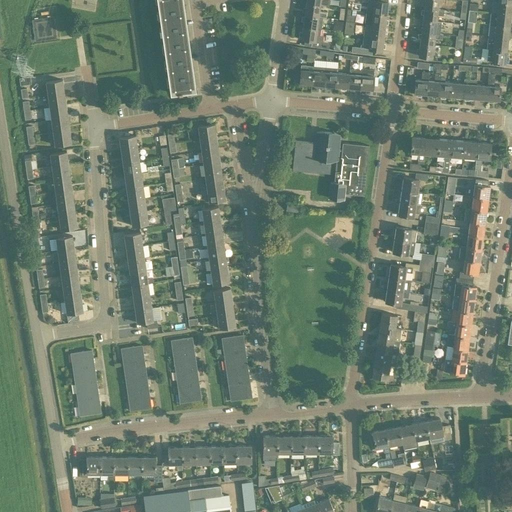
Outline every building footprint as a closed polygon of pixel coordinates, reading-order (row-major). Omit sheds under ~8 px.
[(156,0),(170,93),(178,92),(178,93),(181,92),(181,91),(196,89),(196,88),(192,89),(179,0),(156,0)] [(367,0),(366,12),(386,15),(387,2),(386,2),(386,0),(367,0)] [(423,0),(423,8),(437,9),(438,0),(423,0)] [(497,1),(496,13),(510,14),(511,2),(497,1)] [(306,3),(304,15),(318,17),(323,18),(325,18),(326,11),(319,10),(319,5),(306,3)] [(423,8),(422,20),(435,21),(436,15),(443,16),(443,10),(437,9),(423,8)] [(346,10),(345,22),(353,23),(355,11),(346,10)] [(477,11),(468,10),(467,22),(475,23),(477,11)] [(366,12),(364,24),(384,26),(386,15),(366,12)] [(490,12),(489,24),(508,27),(510,14),(496,13),(490,12)] [(304,15),(302,27),(316,29),(321,29),(323,18),(318,17),(304,15)] [(55,38),(54,25),(52,17),(32,20),(35,41),(55,38)] [(342,30),(343,21),(334,20),(333,29),(342,30)] [(422,20),(420,32),(434,33),(435,21),(422,20)] [(353,23),(345,22),(343,34),(352,35),(353,23)] [(364,35),(363,36),(383,38),(384,26),(364,24),(363,35),(364,35)] [(489,24),(488,36),(507,39),(508,27),(489,24)] [(320,35),(321,29),(316,29),(302,27),(301,39),(310,40),(309,46),(327,49),(328,43),(323,42),(324,35),(320,35)] [(420,32),(419,44),(433,45),(433,38),(441,39),(442,34),(434,33),(420,32)] [(381,51),(383,38),(363,36),(362,44),(360,43),(360,48),(352,47),(351,53),(371,55),(371,49),(381,51)] [(486,48),(488,48),(506,50),(507,39),(488,36),(487,36),(486,48)] [(431,57),(433,45),(419,44),(417,56),(431,57)] [(314,50),(303,48),(302,53),(307,54),(306,61),(313,62),(314,50)] [(505,63),(506,50),(488,48),(486,61),(505,63)] [(313,65),(312,71),(311,84),(323,85),(325,66),(313,65)] [(337,68),(325,66),(323,85),(335,86),(336,73),(337,68)] [(489,67),(489,72),(487,85),(486,99),(498,100),(499,86),(493,86),(494,73),(500,74),(501,68),(489,67)] [(361,68),(361,70),(360,89),(371,90),(372,76),(373,69),(361,68)] [(349,69),(349,74),(347,88),(360,89),(361,70),(349,69)] [(299,83),(311,84),(312,71),(300,70),(299,83)] [(414,93),(426,94),(427,80),(428,73),(421,72),(421,80),(415,79),(414,89),(414,93)] [(349,74),(336,73),(335,86),(347,88),(349,74)] [(427,80),(426,94),(438,95),(439,77),(440,73),(434,73),(433,81),(427,80)] [(31,84),(30,76),(19,78),(20,85),(31,84)] [(445,78),(439,77),(438,95),(450,96),(451,82),(444,82),(445,78)] [(47,94),(64,92),(62,79),(45,81),(47,94)] [(463,79),(463,83),(462,97),(474,98),(475,84),(475,80),(463,79)] [(463,83),(451,82),(450,96),(462,97),(463,83)] [(487,85),(475,84),(474,98),(486,99),(487,85)] [(47,94),(49,107),(65,104),(64,92),(47,94)] [(49,107),(50,119),(67,117),(65,104),(49,107)] [(50,119),(52,132),(69,129),(67,117),(50,119)] [(198,140),(215,137),(213,124),(196,127),(198,140)] [(71,142),(69,129),(52,132),(54,145),(71,142)] [(336,160),(337,146),(338,134),(333,132),(322,131),(316,132),(315,142),(295,140),(292,170),(329,174),(330,161),(336,160)] [(120,150),(137,148),(135,135),(118,137),(120,150)] [(422,165),(423,154),(424,138),(411,136),(410,153),(418,154),(417,164),(409,163),(409,169),(421,170),(421,165),(422,165)] [(198,140),(200,152),(216,150),(215,137),(198,140)] [(437,139),(424,138),(423,154),(436,155),(437,139)] [(450,140),(437,139),(436,155),(443,156),(443,159),(449,160),(449,156),(450,140)] [(463,141),(450,140),(449,156),(462,157),(463,141)] [(476,142),(463,141),(462,157),(475,158),(476,142)] [(476,142),(475,158),(474,164),(480,164),(481,159),(488,160),(490,143),(476,142)] [(348,194),(363,195),(368,145),(341,143),(341,147),(337,146),(336,160),(333,182),(330,183),(328,198),(332,200),(339,200),(343,199),(343,191),(348,192),(348,194)] [(120,150),(122,163),(138,160),(137,148),(120,150)] [(200,152),(201,164),(218,162),(216,150),(200,152)] [(51,166),(68,164),(66,151),(49,153),(51,166)] [(122,163),(124,175),(140,173),(138,160),(122,163)] [(201,164),(203,177),(220,175),(218,162),(201,164)] [(51,166),(53,178),(69,176),(68,164),(51,166)] [(124,175),(125,188),(142,185),(140,173),(124,175)] [(401,190),(416,192),(418,180),(426,181),(427,175),(414,173),(414,179),(402,177),(402,183),(400,182),(399,188),(401,189),(401,190)] [(203,177),(205,189),(222,187),(220,175),(203,177)] [(53,178),(54,191),(71,189),(69,176),(53,178)] [(125,188),(127,200),(144,198),(142,185),(125,188)] [(472,198),(487,200),(489,187),(474,185),(472,198)] [(224,200),(222,187),(205,189),(207,202),(224,200)] [(54,191),(56,204),(73,201),(71,189),(54,191)] [(399,201),(399,202),(420,205),(422,193),(416,192),(401,190),(400,195),(398,195),(398,200),(399,201)] [(162,199),(163,208),(175,206),(174,197),(162,199)] [(127,200),(129,213),(146,210),(144,198),(127,200)] [(472,198),(471,210),(485,212),(487,200),(472,198)] [(56,204),(58,216),(75,214),(73,201),(56,204)] [(419,212),(420,205),(399,202),(398,207),(397,206),(396,213),(397,213),(397,214),(413,217),(413,213),(417,214),(419,212)] [(285,210),(297,211),(298,204),(286,203),(285,210)] [(175,206),(163,208),(164,217),(170,216),(170,211),(176,210),(175,206)] [(202,222),(218,219),(216,207),(200,209),(202,222)] [(440,208),(438,207),(437,217),(425,216),(424,222),(438,224),(440,208)] [(462,222),(469,223),(484,225),(485,212),(471,210),(464,209),(462,222)] [(147,223),(146,210),(129,213),(131,226),(147,223)] [(76,227),(75,214),(58,216),(60,229),(76,227)] [(202,222),(203,234),(220,232),(218,219),(202,222)] [(469,223),(467,235),(482,237),(484,225),(469,223)] [(440,224),(439,231),(448,232),(462,234),(462,228),(449,226),(440,224)] [(393,240),(414,242),(416,230),(395,227),(394,232),(393,232),(392,238),(394,239),(393,240)] [(203,234),(205,247),(222,244),(220,232),(203,234)] [(125,248),(141,245),(140,233),(123,235),(125,248)] [(73,248),(72,235),(55,237),(55,239),(48,240),(50,250),(56,250),(73,248)] [(467,235),(465,248),(480,250),(482,237),(467,235)] [(412,255),(414,242),(393,240),(393,245),(391,244),(390,251),(392,251),(392,252),(412,255)] [(205,247),(207,259),(224,257),(222,244),(205,247)] [(437,244),(436,257),(444,258),(446,245),(437,244)] [(125,248),(127,260),(143,258),(141,245),(125,248)] [(457,260),(464,261),(478,263),(480,250),(465,248),(459,247),(457,260)] [(56,250),(58,263),(75,260),(73,248),(56,250)] [(420,253),(419,260),(422,260),(433,262),(434,255),(420,253)] [(207,259),(209,272),(226,269),(224,257),(207,259)] [(127,260),(129,273),(145,271),(143,258),(127,260)] [(58,263),(60,275),(77,273),(75,260),(58,263)] [(459,272),(458,279),(472,280),(473,274),(477,275),(478,263),(464,261),(462,273),(459,272)] [(388,276),(388,277),(408,280),(411,280),(412,273),(411,273),(412,267),(390,264),(389,270),(387,270),(387,276),(388,276)] [(228,282),(226,269),(209,272),(211,285),(228,282)] [(129,273),(130,285),(147,283),(145,271),(129,273)] [(60,275),(62,288),(79,285),(77,273),(60,275)] [(434,274),(432,286),(441,287),(443,275),(434,274)] [(387,288),(386,289),(408,292),(409,285),(407,285),(408,280),(388,277),(387,282),(386,282),(385,288),(387,288)] [(452,297),(453,297),(474,300),(476,287),(471,286),(472,280),(458,279),(455,278),(452,297)] [(130,285),(132,298),(149,296),(147,283),(130,285)] [(62,288),(63,300),(80,298),(79,285),(62,288)] [(214,303),(231,301),(229,288),(212,290),(214,303)] [(395,308),(414,310),(425,312),(426,312),(427,306),(414,304),(414,302),(410,301),(409,304),(400,302),(400,297),(407,298),(408,292),(386,289),(386,295),(384,294),(383,300),(385,301),(384,302),(396,304),(395,308)] [(132,298),(134,311),(150,308),(149,296),(132,298)] [(458,304),(457,310),(472,312),(474,300),(453,297),(452,303),(458,304)] [(82,311),(80,298),(63,300),(65,313),(82,311)] [(214,303),(216,316),(233,313),(231,301),(214,303)] [(150,308),(134,311),(136,323),(146,322),(147,329),(156,328),(155,320),(152,321),(150,308)] [(456,315),(455,323),(470,325),(472,312),(457,310),(452,309),(451,314),(456,315)] [(417,321),(416,331),(423,332),(425,312),(414,310),(413,320),(417,321)] [(235,326),(233,313),(216,316),(218,329),(235,326)] [(379,326),(394,328),(396,316),(381,313),(379,326)] [(48,316),(45,321),(51,324),(54,319),(48,316)] [(455,323),(454,335),(468,337),(470,325),(455,323)] [(379,326),(377,339),(399,342),(399,341),(401,329),(394,328),(379,326)] [(421,345),(423,332),(416,331),(415,331),(414,344),(421,345)] [(425,331),(423,344),(432,345),(434,332),(425,331)] [(447,334),(446,347),(467,350),(468,337),(454,335),(447,334)] [(244,351),(242,335),(222,338),(224,347),(222,347),(223,354),(244,351)] [(193,353),(191,337),(172,340),(173,349),(171,349),(172,356),(193,353)] [(377,339),(375,351),(391,354),(397,355),(399,342),(377,339)] [(432,345),(423,344),(422,357),(429,358),(431,358),(432,345)] [(143,361),(141,345),(121,348),(123,357),(121,357),(122,364),(143,361)] [(446,347),(444,360),(465,363),(467,350),(446,347)] [(93,366),(91,350),(72,353),(73,361),(71,362),(72,369),(93,366)] [(244,351),(223,354),(224,361),(226,361),(227,369),(246,366),(244,351)] [(375,351),(373,364),(389,366),(391,354),(375,351)] [(193,353),(172,356),(173,363),(175,363),(176,371),(196,369),(193,353)] [(426,383),(429,358),(422,357),(418,382),(426,383)] [(463,375),(465,363),(444,360),(442,372),(463,375)] [(143,361),(122,364),(123,371),(125,371),(126,379),(126,380),(146,377),(143,361)] [(387,379),(389,366),(373,364),(372,377),(387,379)] [(93,366),(72,369),(73,376),(75,375),(76,384),(96,381),(93,366)] [(246,366),(227,369),(228,378),(227,378),(228,385),(249,382),(246,366)] [(399,382),(408,383),(409,369),(401,368),(399,382)] [(196,369),(176,371),(177,380),(176,380),(177,387),(198,384),(196,369)] [(417,370),(409,369),(408,383),(415,384),(417,370)] [(146,377),(126,380),(128,388),(126,388),(127,395),(148,392),(146,377)] [(96,381),(76,384),(77,392),(76,393),(77,400),(98,397),(96,381)] [(249,382),(228,385),(229,392),(230,392),(232,400),(251,397),(249,382)] [(198,384),(177,387),(178,394),(180,394),(181,403),(200,400),(198,384)] [(148,392),(127,395),(128,402),(130,402),(131,411),(150,408),(148,392)] [(98,397),(77,400),(78,407),(79,406),(80,415),(100,412),(98,397)] [(439,418),(425,421),(429,437),(428,437),(429,443),(450,438),(449,424),(441,426),(439,418)] [(425,421),(412,424),(415,440),(416,440),(428,437),(429,437),(425,421)] [(412,424),(398,426),(402,443),(402,442),(403,449),(417,446),(416,440),(415,440),(412,424)] [(398,426),(385,429),(388,445),(389,445),(402,443),(398,426)] [(385,429),(371,432),(375,448),(383,446),(384,452),(390,451),(389,445),(388,445),(385,429)] [(262,453),(276,453),(276,436),(262,436),(262,453)] [(290,436),(276,436),(276,453),(290,453),(290,436)] [(304,436),(290,436),(290,453),(304,453),(304,436)] [(318,436),(304,436),(304,453),(318,453),(318,436)] [(332,436),(318,436),(318,453),(332,453),(332,436)] [(223,446),(209,447),(209,463),(223,463),(223,446)] [(237,446),(223,446),(223,463),(237,463),(237,446)] [(237,446),(237,463),(251,463),(251,446),(237,446)] [(182,470),(182,464),(182,447),(167,447),(168,464),(175,464),(175,470),(182,470)] [(195,447),(182,447),(182,464),(196,464),(195,447)] [(209,447),(195,447),(196,464),(209,463),(209,447)] [(390,451),(384,452),(385,458),(377,460),(378,467),(393,467),(393,466),(391,458),(390,451)] [(406,463),(404,452),(397,454),(398,456),(391,458),(393,466),(406,463)] [(86,473),(100,473),(100,457),(86,456),(86,459),(79,459),(79,476),(86,476),(86,473)] [(113,457),(100,457),(100,473),(107,473),(107,479),(113,480),(113,473),(113,457)] [(128,457),(113,457),(113,473),(127,473),(128,457)] [(141,457),(128,457),(127,473),(141,473),(141,457)] [(155,457),(141,457),(141,473),(153,473),(153,481),(161,481),(161,465),(155,465),(155,457)] [(433,458),(422,461),(424,470),(435,467),(433,458)] [(333,468),(318,471),(319,476),(334,474),(333,468)] [(440,474),(429,472),(427,482),(438,485),(440,474)] [(416,473),(413,483),(423,485),(426,476),(416,473)] [(258,486),(278,483),(276,477),(265,479),(265,475),(258,475),(258,486)] [(323,484),(333,482),(332,475),(321,477),(323,484)] [(314,479),(307,482),(309,488),(309,489),(316,486),(314,479)] [(182,480),(162,483),(163,489),(182,486),(182,480)] [(302,491),(309,488),(307,482),(299,484),(302,491)] [(283,498),(279,487),(278,484),(267,486),(275,501),(283,498)] [(283,486),(279,487),(283,498),(290,495),(288,489),(284,490),(283,486)] [(205,511),(204,497),(189,499),(187,489),(143,495),(144,511),(205,511)] [(216,496),(218,511),(230,511),(228,494),(216,496)] [(204,497),(205,511),(218,511),(216,496),(204,497)] [(388,511),(392,500),(378,496),(374,511),(388,511)] [(113,497),(99,499),(101,507),(114,505),(113,497)] [(315,504),(318,511),(334,511),(329,498),(315,504)] [(301,504),(302,509),(303,511),(318,511),(315,504),(314,499),(301,504)] [(392,500),(388,511),(402,511),(405,503),(392,500)] [(426,508),(418,506),(417,511),(431,511),(432,509),(433,509),(434,502),(428,501),(426,508)] [(432,509),(431,511),(453,511),(455,507),(434,502),(433,509),(432,509)] [(417,511),(418,506),(405,503),(402,511),(417,511)]
